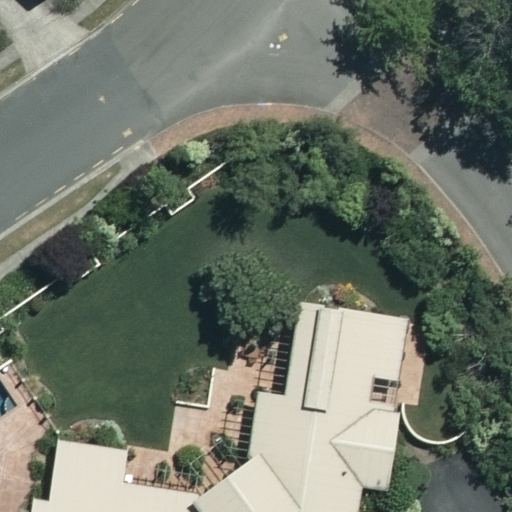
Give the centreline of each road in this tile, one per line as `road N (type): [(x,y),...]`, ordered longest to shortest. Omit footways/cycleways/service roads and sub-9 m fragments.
road 1 (residential): [(511,212),(404,96),(294,0)]
road 2 (residential): [(0,164),(90,103),(215,0)]
